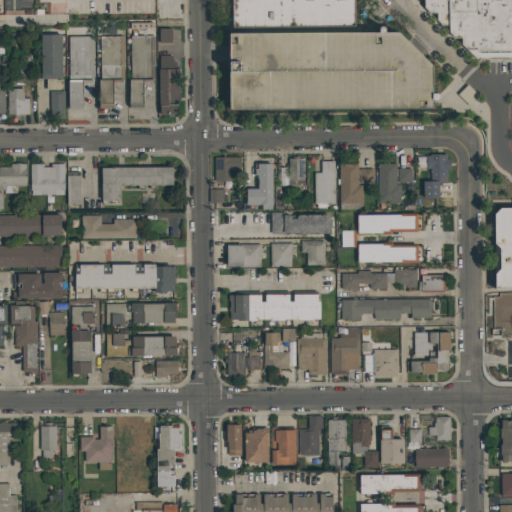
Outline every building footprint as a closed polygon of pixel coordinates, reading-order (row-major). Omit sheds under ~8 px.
[(354,0),(355,25),(233,27),(232,0),(354,0)] [(423,7),(423,0),(511,0),(511,58),(476,58),(423,7)] [(159,29),(172,29),(172,43),(159,44),(159,29)] [(432,108),(230,110),(229,34),(398,32),(432,66),(432,108)] [(37,79),(37,75),(41,75),(41,35),(61,34),(62,73),(63,79),(37,79)] [(100,37),(124,36),(124,80),(122,80),(122,82),(113,82),(114,108),(99,108),(99,80),(100,80),(100,37)] [(130,36),(154,36),(155,80),(153,80),(153,82),(144,82),(144,108),(129,108),(129,80),(131,80),(130,36)] [(68,37),(94,37),(94,80),(92,80),(92,83),(83,83),(83,108),(69,108),(68,37)] [(159,69),(160,69),(160,56),(172,55),(172,69),(178,69),(178,100),(168,101),(168,104),(177,104),(177,117),(169,117),(169,115),(160,115),(160,106),(159,106),(159,69)] [(22,89),(22,91),(24,91),(24,99),(29,98),(29,114),(8,114),(7,89),(22,89)] [(50,91),(64,91),(65,118),(50,118),(50,91)] [(447,183),(441,183),(441,186),(439,186),(439,198),(423,199),(423,181),(430,181),(430,169),(426,169),(426,156),(430,156),(430,155),(446,154),(446,159),(450,159),(450,170),(447,170),(447,183)] [(426,156),(426,167),(417,168),(417,156),(426,156)] [(214,157),(240,157),(240,170),(229,170),(229,181),(225,181),(214,181),(214,157)] [(287,185),(287,176),(288,176),(288,159),(304,158),(304,180),(303,180),(304,185),(287,185)] [(335,204),(314,204),(314,173),(321,172),(320,161),(334,161),(335,204)] [(0,167),(11,167),(11,164),(26,164),(26,186),(16,186),(16,193),(4,193),(4,191),(0,191),(0,167)] [(64,164),(64,190),(64,195),(31,195),(31,190),(30,190),(30,164),(43,164),(43,167),(51,167),(51,164),(64,164)] [(272,164),(273,205),(271,205),(271,209),(262,209),(262,205),(246,205),(246,189),(258,189),(258,175),(255,175),(255,169),(257,169),(257,164),(272,164)] [(340,204),(339,164),(357,164),(357,170),(359,170),(359,169),(373,168),(373,183),(359,183),(359,178),(358,178),(358,185),(362,185),(362,203),(340,204)] [(411,168),(411,183),(397,183),(397,177),(396,178),(396,185),(400,185),(400,203),(378,203),(377,164),(396,164),(396,169),(397,169),(397,168),(411,168)] [(80,205),(67,205),(66,175),(67,175),(67,172),(68,172),(68,167),(79,166),(80,205)] [(101,201),(101,168),(172,167),(173,185),(119,185),(120,201),(101,201)] [(224,189),(224,203),(209,203),(209,189),(224,189)] [(511,289),(495,289),(494,214),(500,208),(511,208),(511,289)] [(330,216),(330,234),(323,234),(317,235),(317,233),(309,233),(309,234),(297,234),(294,234),(294,235),(288,235),(288,234),(286,234),(270,234),(270,212),(283,212),(283,215),(291,215),(291,219),(297,219),(297,216),(298,216),(298,215),(305,215),(305,216),(306,216),(306,215),(320,215),(320,216),(321,216),(321,215),(328,215),(328,216),(330,216)] [(357,235),(357,215),(400,215),(400,213),(417,213),(417,232),(391,232),(392,234),(382,234),(382,233),(363,233),(363,235),(357,235)] [(0,215),(61,215),(61,236),(0,236),(0,215)] [(113,224),(113,219),(136,219),(136,238),(82,239),(81,216),(100,215),(101,224),(113,224)] [(356,248),(353,248),(353,247),(341,247),(341,231),(352,231),(352,230),(356,230),(356,248)] [(324,241),(325,265),(306,265),(306,253),(300,253),(300,241),(324,241)] [(357,244),(382,244),(382,243),(392,242),(392,245),(417,244),(417,264),(401,264),(401,262),(364,263),(364,267),(358,267),(357,244)] [(291,267),(270,267),(270,243),(290,243),(291,267)] [(260,267),(241,267),(227,267),(226,245),(242,245),(242,244),(259,244),(260,267)] [(0,245),(61,245),(61,267),(0,267),(0,245)] [(175,267),(175,273),(174,273),(174,278),(175,278),(175,284),(174,284),(174,292),(166,292),(166,293),(154,293),(154,288),(75,289),(75,274),(79,274),(79,265),(102,265),(103,274),(111,274),(111,265),(135,264),(135,274),(143,274),(143,264),(155,264),(155,266),(170,266),(170,267),(175,267)] [(415,270),(416,287),(405,288),(405,286),(404,286),(404,285),(394,285),(394,283),(386,283),(386,289),(369,289),(369,284),(358,284),(358,289),(341,289),(341,273),(357,273),(357,271),(370,271),(370,273),(386,273),(386,274),(393,273),(393,269),(399,269),(399,270),(403,270),(403,269),(406,269),(406,270),(415,270)] [(17,274),(40,274),(40,283),(43,283),(43,273),(62,272),(62,283),(58,283),(58,289),(62,289),(62,298),(17,299),(17,298),(12,298),(12,292),(17,291),(17,288),(21,288),(21,283),(18,283),(17,274)] [(443,274),(444,292),(421,293),(421,291),(418,291),(418,281),(421,281),(421,274),(443,274)] [(317,294),(317,301),(320,301),(320,319),(313,319),(313,320),(298,320),(298,319),(284,319),(284,321),(270,321),(270,319),(256,320),(256,321),(237,321),(237,319),(229,319),(229,312),(228,312),(228,307),(229,307),(229,301),(228,301),(228,295),(261,295),(261,302),(265,302),(265,295),(289,294),(289,302),(293,302),(293,294),(317,294)] [(340,300),(430,299),(431,317),(410,318),(410,313),(400,314),(400,319),(373,320),(373,314),(359,314),(359,320),(347,320),(341,320),(340,300)] [(47,302),(47,315),(38,315),(38,302),(47,302)] [(176,302),(176,312),(175,312),(175,323),(132,324),(132,312),(131,312),(131,303),(143,303),(143,304),(163,303),(176,302)] [(106,326),(105,304),(127,304),(127,312),(131,312),(131,319),(124,319),(124,326),(106,326)] [(34,306),(34,321),(37,321),(37,332),(37,341),(35,341),(36,372),(22,372),(22,346),(14,346),(14,326),(11,326),(11,324),(10,324),(9,306),(17,305),(17,307),(34,306)] [(71,307),(93,307),(93,324),(86,324),(86,330),(80,330),(80,326),(71,326),(71,307)] [(64,335),(49,336),(48,313),(63,312),(64,335)] [(281,329),(295,328),(295,341),(282,342),(281,329)] [(90,374),(80,374),(80,375),(71,375),(71,329),(79,329),(79,331),(90,331),(90,374)] [(348,374),(330,374),(330,338),(339,338),(339,334),(347,334),(347,330),(358,330),(358,335),(359,335),(359,354),(358,354),(358,369),(348,369),(348,374)] [(438,332),(438,333),(449,333),(450,351),(448,351),(448,370),(442,372),(436,372),(436,374),(421,374),(421,372),(410,372),(410,361),(428,361),(428,358),(436,358),(436,346),(431,346),(431,350),(427,350),(427,353),(420,353),(420,354),(414,354),(413,333),(438,332)] [(263,369),(263,345),(264,345),(264,333),(277,333),(277,341),(277,345),(281,345),(281,352),(288,352),(288,369),(263,369)] [(325,338),(326,374),(307,375),(307,370),(297,370),(296,338),(300,338),(300,333),(321,333),(321,338),(325,338)] [(123,341),(132,340),(132,337),(143,337),(163,337),(163,336),(175,336),(175,347),(176,347),(176,356),(164,356),(144,356),(144,357),(132,357),(132,356),(105,357),(105,334),(123,334),(123,341)] [(226,376),(226,363),(224,363),(224,358),(226,358),(226,353),(243,352),(244,357),(248,357),(248,349),(255,349),(255,352),(259,352),(259,357),(260,357),(260,370),(247,370),(247,372),(244,372),(244,376),(226,376)] [(373,350),(397,350),(397,376),(373,376),(373,372),(364,373),(363,355),(373,355),(373,350)] [(155,361),(177,361),(177,375),(168,375),(168,377),(155,377),(155,361)] [(299,456),(298,429),(308,429),(308,415),(322,415),(322,431),(318,431),(319,456),(299,456)] [(435,440),(435,435),(428,435),(428,427),(433,427),(433,423),(435,423),(435,417),(449,417),(449,428),(451,428),(451,432),(450,432),(450,440),(435,440)] [(351,454),(351,419),(369,419),(369,445),(368,445),(368,448),(366,448),(366,451),(378,451),(378,466),(363,466),(363,457),(361,457),(361,454),(351,454)] [(327,466),(327,420),(345,420),(345,451),(339,451),(339,466),(327,466)] [(501,420),(506,420),(506,421),(510,421),(510,420),(511,420),(511,463),(510,463),(510,461),(507,461),(507,463),(501,463),(501,455),(500,455),(500,445),(501,445),(501,438),(500,438),(500,428),(501,428),(501,420)] [(0,423),(15,423),(16,453),(9,453),(9,465),(0,465),(0,423)] [(240,424),(240,455),(228,456),(227,442),(224,442),(224,425),(240,424)] [(40,451),(40,426),(56,426),(56,451),(53,451),(53,458),(42,458),(42,451),(40,451)] [(112,426),(112,442),(110,442),(111,470),(98,470),(98,463),(85,463),(84,451),(79,451),(79,437),(94,437),(94,439),(99,439),(99,427),(112,426)] [(174,487),(157,487),(156,449),(158,449),(158,433),(159,433),(159,426),(170,426),(171,428),(179,428),(179,450),(174,450),(174,487)] [(271,465),(270,428),(278,427),(278,430),(295,430),(296,465),(271,465)] [(392,428),(392,439),(403,439),(403,464),(380,464),(379,428),(392,428)] [(268,462),(245,462),(244,433),(252,433),(252,430),(256,430),(256,429),(265,429),(265,430),(267,430),(268,462)] [(420,429),(420,442),(408,442),(408,430),(420,429)] [(414,449),(447,448),(448,467),(415,468),(414,449)] [(341,469),(341,457),(349,457),(349,470),(341,469)] [(501,473),(511,473),(511,495),(501,496),(501,473)] [(359,475),(403,475),(403,474),(419,474),(419,492),(394,492),(394,495),(384,495),(384,494),(360,495),(359,475)] [(0,511),(0,484),(9,484),(9,495),(16,495),(16,511),(0,511)] [(62,509),(54,509),(53,490),(61,489),(62,509)] [(332,494),(332,511),(232,511),(232,505),(235,505),(235,494),(242,494),(242,498),(247,498),(247,494),(248,494),(248,497),(254,497),(254,494),(260,494),(260,503),(263,503),(263,494),(269,494),(269,497),(275,497),(275,494),(276,494),(276,497),(282,497),(282,494),(287,494),(288,503),(291,503),(291,494),(297,494),(297,497),(303,497),(303,494),(304,494),(304,497),(310,497),(310,494),(316,493),(316,503),(319,503),(319,494),(325,494),(325,497),(331,497),(331,494),(332,494)] [(131,511),(135,510),(135,503),(161,502),(161,504),(176,504),(176,511),(131,511)] [(360,511),(360,504),(385,504),(385,502),(395,502),(395,506),(419,505),(419,511),(360,511)]
